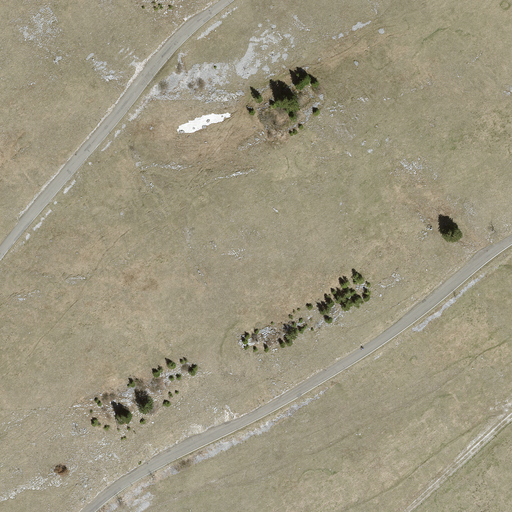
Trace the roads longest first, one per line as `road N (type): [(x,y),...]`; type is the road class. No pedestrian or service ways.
road 1 (tertiary): [(511,239),(373,345),(133,476),(87,511)]
road 2 (unclassified): [(0,253),(176,40),(227,0)]
road 3 (track): [(403,511),(511,413)]
